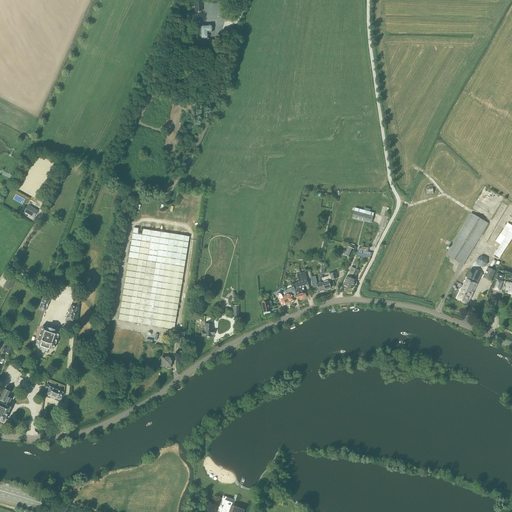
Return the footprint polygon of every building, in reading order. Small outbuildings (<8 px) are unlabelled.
[(202,15),(200,32),(208,33),(209,28),(215,29),(217,17),(202,15)] [(38,211),(28,205),(24,212),(34,218),(38,211)] [(354,211),(352,218),(371,223),(373,216),(354,211)] [(471,213),(446,255),(463,265),(488,224),(471,213)] [(499,258),(511,238),(511,224),(508,222),(496,241),(500,244),(499,246),(497,250),(496,250),(493,254),(499,258)] [(174,329),(174,328),(189,238),(134,229),(119,320),(174,329)] [(352,248),(349,247),(346,253),(351,255),(355,248),(352,247),(352,248)] [(355,255),(370,258),(372,253),(368,252),(368,250),(359,248),(355,255)] [(347,287),(355,269),(351,267),(349,272),(350,272),(348,277),(347,276),(343,285),(344,285),(344,286),(347,288),(347,287)] [(488,267),(483,277),(491,281),(496,271),(488,267)] [(472,268),(457,299),(468,304),(483,273),(472,268)] [(355,269),(347,287),(352,289),(356,280),(354,280),(358,270),(355,269)] [(305,272),(298,274),(300,282),(307,280),(305,272)] [(322,278),(325,290),(328,290),(330,290),(330,289),(331,289),(331,288),(334,287),(332,280),(337,279),(336,273),(328,274),(329,277),(325,277),(324,274),(324,273),(321,274),(322,278)] [(9,276),(3,287),(9,290),(15,280),(9,276)] [(325,290),(322,278),(320,279),(320,282),(317,283),(316,276),(311,277),(313,288),(314,287),(315,292),(319,291),(320,291),(321,292),(322,292),(322,291),(325,290)] [(300,282),(295,283),(297,288),(295,289),(294,289),(295,292),(296,295),(297,300),(306,297),(306,296),(307,296),(306,293),(305,292),(305,293),(303,287),(309,285),(307,280),(300,282)] [(294,287),(286,290),(286,294),(290,303),(291,302),(291,303),(293,302),(293,301),(294,300),(293,297),(296,295),(295,292),(294,289),(295,289),(294,287)] [(282,306),(285,304),(286,304),(287,304),(289,304),(289,303),(290,303),(286,294),(286,290),(285,291),(277,294),(282,306)] [(50,298),(43,296),(38,310),(45,312),(50,298)] [(268,302),(264,303),(262,303),(264,313),(270,311),(268,302)] [(73,307),(70,305),(65,319),(72,322),(77,308),(73,307)] [(212,324),(205,324),(204,332),(202,331),(201,336),(205,336),(205,337),(210,337),(210,335),(214,335),(214,331),(211,330),(212,324)] [(59,333),(46,328),(42,327),(36,344),(40,345),(39,350),(47,353),(49,348),(53,350),(59,333)] [(184,338),(184,332),(179,331),(176,347),(182,348),(183,338),(184,338)] [(15,347),(8,344),(4,351),(11,355),(15,347)] [(162,367),(171,367),(172,366),(172,364),(171,364),(172,358),(162,357),(162,367)] [(60,400),(63,393),(50,387),(47,394),(60,400)] [(0,420),(3,422),(10,408),(7,407),(11,399),(7,397),(10,392),(4,390),(0,398),(0,420)] [(225,500),(220,511),(229,511),(230,511),(243,511),(245,509),(235,506),(232,505),(233,503),(225,500)]
